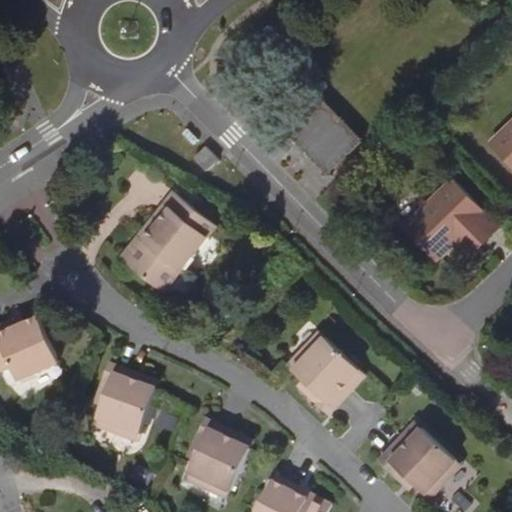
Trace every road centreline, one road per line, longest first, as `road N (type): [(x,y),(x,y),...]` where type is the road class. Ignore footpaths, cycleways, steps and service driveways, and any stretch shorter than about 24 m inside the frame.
road 1 (residential): [(157,70),(427,336)]
road 2 (residential): [(391,511),(270,403),(104,312)]
road 3 (residential): [(104,312),(0,162)]
road 4 (residential): [(0,218),(33,260),(104,312)]
road 5 (residential): [(98,75),(78,110),(0,162)]
